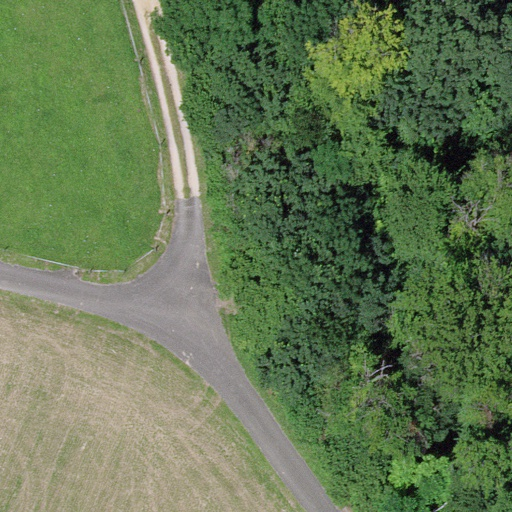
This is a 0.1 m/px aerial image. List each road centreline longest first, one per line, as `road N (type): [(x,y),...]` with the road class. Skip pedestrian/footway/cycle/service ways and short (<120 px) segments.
road 1 (track): [(171,311),(318,511)]
road 2 (track): [(138,0),(170,119),(181,202)]
road 3 (track): [(0,278),(171,311)]
